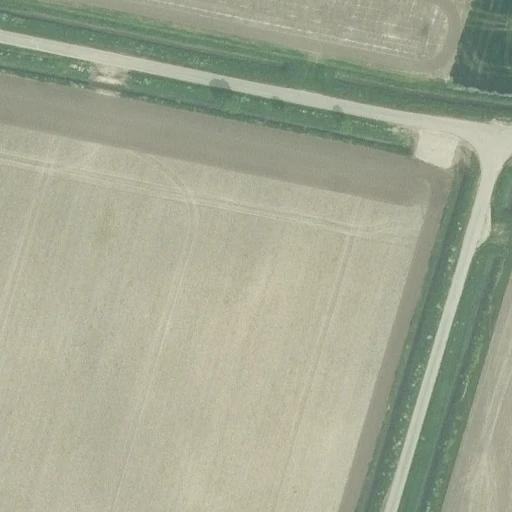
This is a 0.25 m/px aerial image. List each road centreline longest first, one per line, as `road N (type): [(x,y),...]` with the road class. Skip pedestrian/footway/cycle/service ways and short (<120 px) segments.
road 1 (unclassified): [(500,142),(0,40)]
road 2 (unclassified): [(389,511),(500,142)]
